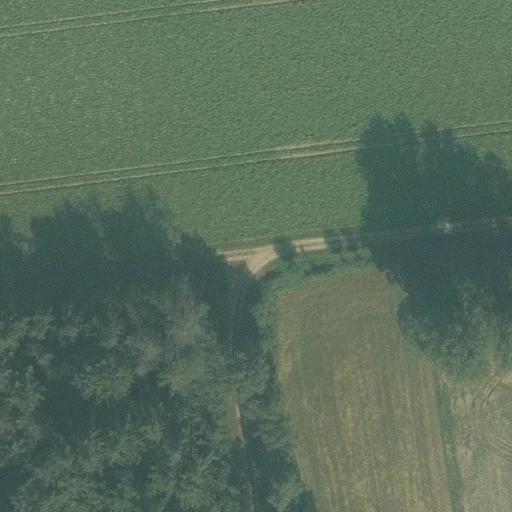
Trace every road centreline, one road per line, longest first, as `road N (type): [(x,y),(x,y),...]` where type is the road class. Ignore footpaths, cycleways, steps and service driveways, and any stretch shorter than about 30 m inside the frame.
road 1 (track): [(511,224),(226,263)]
road 2 (track): [(226,263),(257,511)]
road 3 (track): [(0,292),(226,263)]
